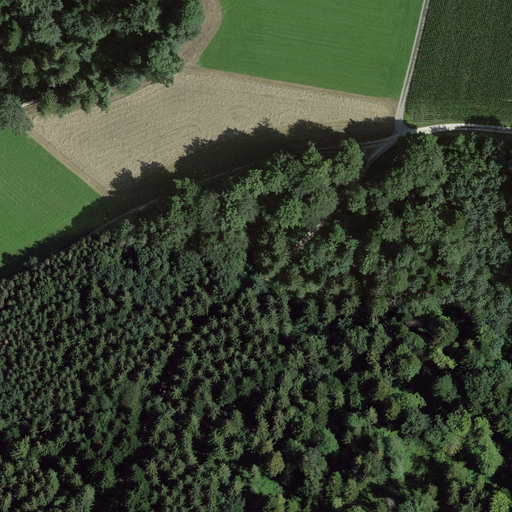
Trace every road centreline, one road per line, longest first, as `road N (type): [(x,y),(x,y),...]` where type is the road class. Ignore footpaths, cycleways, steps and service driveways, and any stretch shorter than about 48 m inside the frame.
road 1 (track): [(401,136),(182,353),(112,511)]
road 2 (track): [(0,285),(150,205),(280,155),(401,136)]
road 3 (track): [(401,136),(425,0)]
